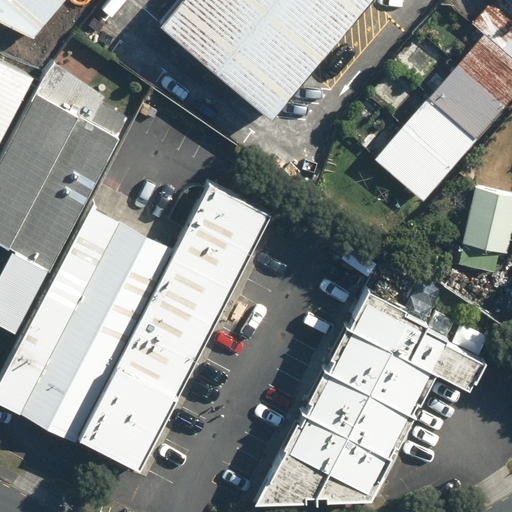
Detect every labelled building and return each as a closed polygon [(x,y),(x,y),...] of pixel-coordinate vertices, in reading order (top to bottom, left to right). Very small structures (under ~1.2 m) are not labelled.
[(57,0),(0,0),(0,7),(35,26),(57,0)] [(173,0),(155,22),(265,116),(364,0),(173,0)] [(424,197),(511,97),(511,0),(453,0),(450,4),(482,32),(455,63),(426,37),(374,96),(403,122),(375,154),(424,197)] [(34,81),(0,63),(0,142),(1,143),(34,81)] [(120,139),(45,99),(0,183),(0,232),(55,261),(120,139)] [(172,239),(96,198),(0,376),(0,398),(131,468),(245,256),(271,207),(208,173),(172,239)] [(500,247),(511,249),(511,242),(511,191),(474,184),(460,263),(496,270),(500,247)] [(473,346),(332,280),(225,509),(351,504),(408,381),(448,400),(473,346)]
